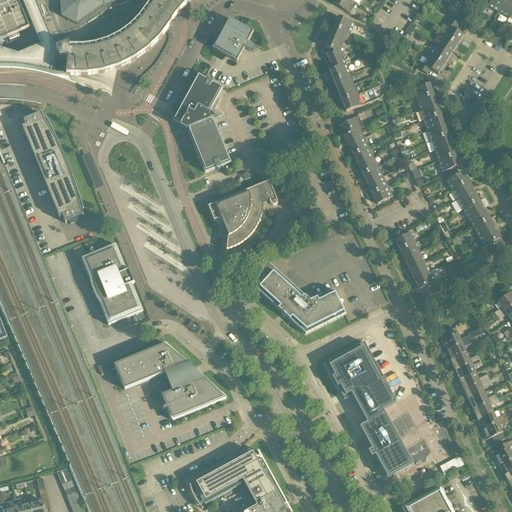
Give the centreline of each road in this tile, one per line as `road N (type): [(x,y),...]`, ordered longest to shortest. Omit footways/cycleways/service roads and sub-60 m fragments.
road 1 (residential): [(511,218),(479,164),(454,95),(481,48),(511,64)]
road 2 (tertiary): [(224,329),(141,141)]
road 3 (residential): [(399,309),(364,221),(313,129)]
road 4 (residential): [(382,511),(299,360)]
road 5 (residential): [(141,141),(23,94)]
road 6 (residential): [(267,14),(313,129)]
road 7 (tertiary): [(347,511),(289,406)]
